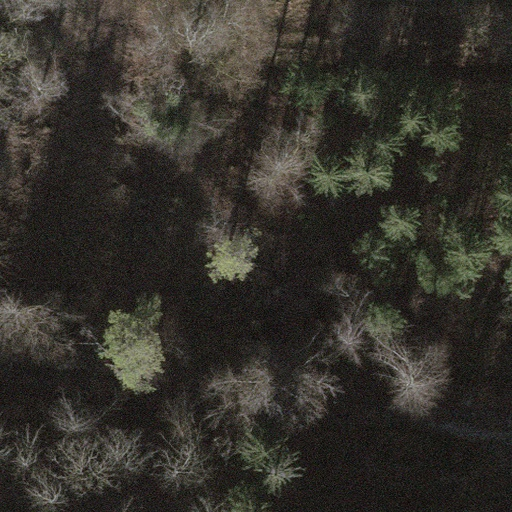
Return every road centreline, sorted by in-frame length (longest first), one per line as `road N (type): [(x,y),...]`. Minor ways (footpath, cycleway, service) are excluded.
road 1 (track): [(511,418),(0,377)]
road 2 (track): [(511,47),(274,52),(165,0)]
